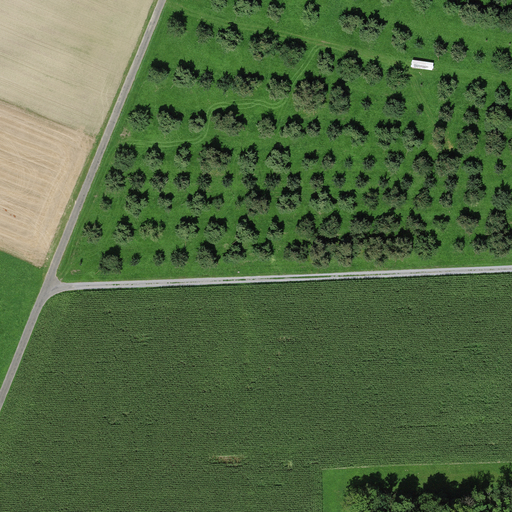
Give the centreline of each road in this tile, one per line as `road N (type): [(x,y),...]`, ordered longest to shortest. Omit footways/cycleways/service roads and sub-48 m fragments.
road 1 (track): [(46,283),(511,268)]
road 2 (track): [(0,402),(162,0)]
